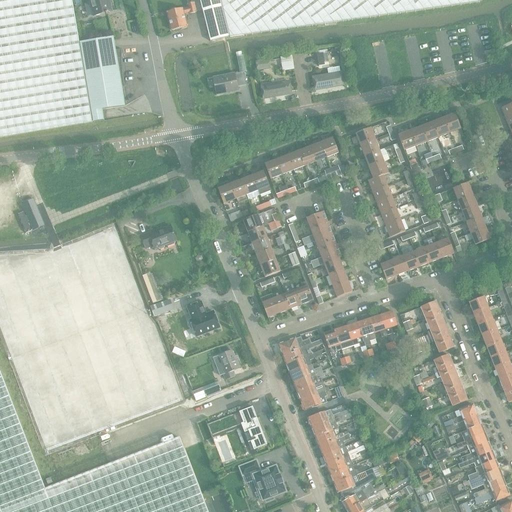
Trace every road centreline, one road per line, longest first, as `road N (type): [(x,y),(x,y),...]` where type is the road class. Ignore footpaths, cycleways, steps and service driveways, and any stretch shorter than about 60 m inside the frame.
road 1 (unclassified): [(511,63),(175,135)]
road 2 (residential): [(253,339),(175,135)]
road 3 (residential): [(322,511),(253,339)]
road 4 (residential): [(511,444),(440,281)]
road 5 (unclassified): [(175,135),(0,159)]
road 6 (residential): [(372,303),(332,198),(287,213)]
road 7 (residential): [(175,135),(137,0)]
road 8 (residential): [(253,339),(372,303)]
